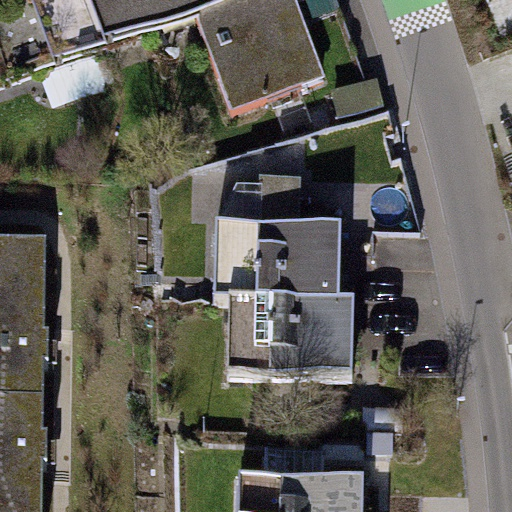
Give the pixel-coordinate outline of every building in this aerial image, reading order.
[(0,0),(0,65),(12,97),(197,28),(232,122),(328,86),(299,7),(308,4),(306,0),(0,0)] [(263,186),(262,236),(301,237),(302,187),(263,186)] [(220,235),(218,312),(234,312),(232,381),(353,384),(354,352),(355,314),(341,314),(342,266),(343,239),(301,237),(262,236),(220,235)] [(50,252),(0,251),(0,511),(45,511),(46,458),(48,359),(50,252)] [(245,488),(244,511),(369,511),(370,492),(245,488)]
